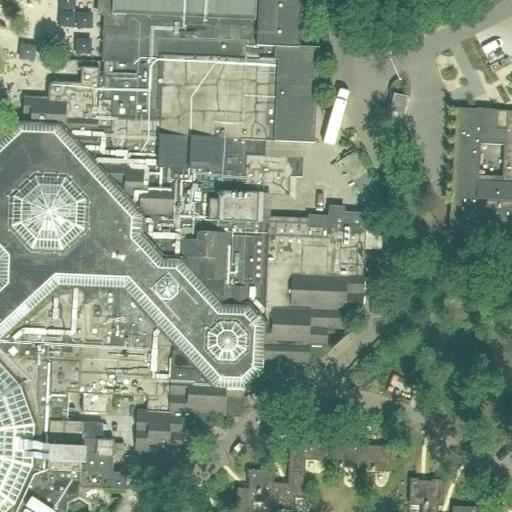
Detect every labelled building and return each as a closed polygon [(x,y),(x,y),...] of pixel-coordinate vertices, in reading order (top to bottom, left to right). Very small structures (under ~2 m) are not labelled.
[(111,0),(111,15),(124,16),(123,30),(103,29),(102,58),(101,58),(101,62),(113,63),(112,77),(98,77),(99,68),(80,68),(79,83),(53,82),(52,82),(51,83),(49,84),(48,85),(48,87),(47,88),(47,99),(24,98),(23,122),(3,122),(0,124),(0,511),(65,511),(66,505),(78,499),(79,488),(125,491),(126,474),(112,473),(113,441),(101,440),(102,424),(67,422),(68,394),(82,395),(82,413),(106,414),(107,396),(146,398),(145,412),(138,411),(135,452),(167,454),(167,450),(179,450),(179,434),(204,436),(205,416),(240,418),(241,391),(243,391),(253,385),(261,374),(262,361),(306,363),(307,346),(324,347),(325,329),(343,330),(344,312),(361,313),(366,216),(327,213),(326,230),(267,226),(267,231),(260,231),(261,195),(288,197),(289,178),(301,179),(302,159),(255,157),(255,142),(313,144),(317,50),(298,49),(301,0),(111,0)] [(511,112),(495,111),(495,112),(455,109),(448,231),(511,235),(511,112)] [(363,162),(350,170),(357,181),(369,174),(363,162)] [(368,251),(386,252),(386,232),(369,232),(368,251)] [(326,429),(299,427),(299,436),(301,436),(300,446),(289,446),(288,485),(274,484),(274,472),(247,470),(247,479),(249,479),(248,490),(237,489),(236,511),(252,511),(253,502),(272,503),(271,511),(280,511),(279,511),(283,511),(284,511),(290,511),(292,511),(293,499),(303,500),(305,459),(324,460),(323,468),(356,470),(355,471),(389,473),(390,446),(382,446),(382,447),(368,447),(368,445),(358,444),(358,443),(350,442),(350,444),(336,443),(336,442),(326,441),(326,429)] [(478,511),(478,506),(452,506),(451,511),(437,511),(438,507),(442,507),(442,480),(430,480),(430,482),(417,481),(417,480),(409,479),(409,506),(421,507),(421,511),(478,511)]
